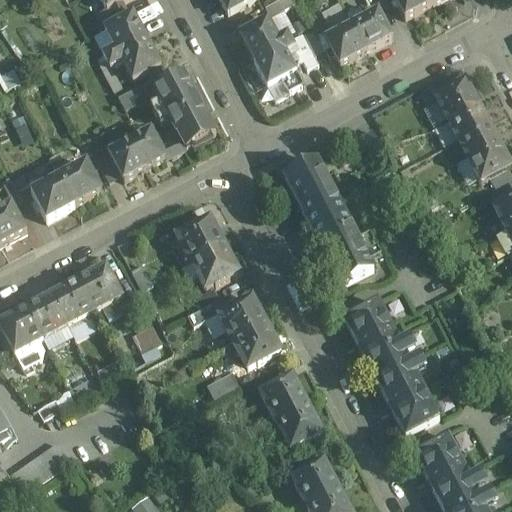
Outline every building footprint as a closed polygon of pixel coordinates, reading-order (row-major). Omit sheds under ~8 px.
[(97,0),(106,14),(120,6),(130,0),(97,0)] [(218,0),(228,19),(257,3),(255,0),(218,0)] [(425,0),(392,0),(405,24),(431,10),(425,0)] [(425,0),(431,10),(449,0),(425,0)] [(120,6),(108,13),(116,26),(129,20),(120,6)] [(339,9),(321,19),(330,35),(348,24),(339,9)] [(378,16),(365,23),(359,12),(346,19),(348,24),(352,30),(366,58),(392,44),(378,16)] [(116,26),(104,33),(115,53),(118,59),(147,44),(133,18),(129,20),(116,26)] [(268,24),(239,39),(253,66),(291,46),(287,39),(278,44),(268,24)] [(352,30),(325,44),(339,72),(366,58),(352,30)] [(318,70),(302,40),(291,46),(295,53),(307,76),(318,70)] [(147,44),(118,59),(122,66),(133,86),(161,71),(147,44)] [(291,46),(253,66),(267,93),(281,86),(285,95),(287,100),(289,99),(289,98),(302,91),(302,92),(304,91),(294,72),(299,70),(291,55),(295,53),(291,46)] [(115,53),(103,59),(106,65),(118,59),(115,53)] [(118,59),(106,65),(100,69),(104,76),(122,66),(118,59)] [(166,88),(152,95),(153,96),(164,116),(201,98),(196,89),(191,91),(184,78),(166,88)] [(161,79),(147,87),(152,97),(153,96),(152,95),(166,88),(161,79)] [(451,80),(419,96),(426,108),(434,104),(435,104),(436,103),(435,102),(457,91),(451,80)] [(457,91),(435,102),(436,103),(448,127),(478,111),(465,86),(457,91)] [(201,98),(164,116),(173,133),(175,138),(177,137),(179,142),(186,154),(188,154),(187,153),(216,138),(199,107),(205,105),(201,98)] [(478,111),(448,127),(458,145),(488,129),(478,111)] [(488,129),(458,145),(468,163),(497,148),(488,129)] [(173,133),(164,138),(163,137),(159,139),(157,135),(153,138),(160,151),(179,142),(177,137),(175,138),(173,133)] [(151,134),(130,146),(145,175),(165,164),(166,163),(160,151),(153,138),(151,134)] [(372,136),(350,148),(361,167),(382,156),(372,136)] [(103,154),(96,140),(87,145),(94,158),(103,154)] [(179,142),(160,151),(166,163),(165,164),(166,165),(186,154),(179,142)] [(130,146),(108,158),(121,182),(123,187),(145,175),(130,146)] [(497,148),(468,163),(481,187),(492,181),(510,172),(497,148)] [(121,182),(108,158),(96,165),(109,189),(121,182)] [(317,166),(285,182),(313,236),(345,220),(317,166)] [(101,197),(86,168),(59,182),(74,211),(101,197)] [(511,175),(510,172),(492,181),(494,185),(491,187),(496,196),(511,187),(511,175)] [(59,182),(31,197),(47,226),(74,211),(59,182)] [(511,187),(496,196),(491,199),(497,211),(511,202),(511,187)] [(511,202),(497,211),(494,212),(507,238),(511,235),(511,202)] [(12,208),(0,214),(0,250),(0,251),(27,237),(12,208)] [(373,274),(345,220),(313,236),(342,291),(373,274)] [(199,228),(185,236),(186,237),(177,241),(191,268),(226,250),(219,236),(216,237),(209,224),(200,229),(199,228)] [(511,235),(507,238),(498,243),(508,261),(511,258),(511,235)] [(226,250),(191,268),(205,294),(214,289),(215,291),(229,283),(228,282),(237,277),(230,264),(233,262),(226,250)] [(141,270),(131,276),(141,296),(151,290),(141,270)] [(105,273),(78,287),(94,318),(121,303),(105,273)] [(78,287),(61,296),(52,301),(68,332),(94,318),(78,287)] [(160,306),(151,290),(141,296),(150,311),(160,306)] [(212,294),(193,304),(199,315),(218,305),(212,294)] [(52,301),(44,305),(43,305),(26,314),(42,345),(68,332),(52,301)] [(199,315),(198,315),(203,325),(225,314),(220,304),(218,305),(199,315)] [(252,304),(242,309),(241,307),(228,314),(229,316),(219,321),(233,347),(268,329),(260,314),(258,315),(252,304)] [(379,306),(346,323),(376,382),(409,365),(379,306)] [(26,314),(12,322),(0,328),(0,332),(14,359),(14,361),(15,360),(42,345),(26,314)] [(268,329),(233,347),(247,373),(256,368),(257,370),(271,362),(270,361),(280,356),(273,343),(275,341),(268,329)] [(152,330),(132,340),(141,359),(161,348),(152,330)] [(409,365),(376,382),(406,440),(439,424),(409,365)] [(127,383),(119,367),(97,378),(106,394),(127,383)] [(232,377),(207,390),(214,404),(239,391),(232,377)] [(293,381),(261,398),(276,426),(308,409),(293,381)] [(54,405),(38,416),(44,425),(60,415),(54,405)] [(308,409),(276,426),(291,455),(323,438),(308,409)] [(0,425),(0,448),(9,442),(0,425)] [(456,511),(478,501),(447,441),(415,458),(442,511),(456,511)] [(9,481),(8,482),(21,502),(71,467),(57,448),(9,481)] [(126,476),(114,454),(103,460),(105,464),(114,482),(126,476)] [(114,482),(105,464),(91,471),(105,489),(114,482)] [(324,465),(292,482),(307,511),(339,494),(324,465)] [(0,495),(18,504),(21,502),(8,482),(9,481),(3,473),(1,474),(0,473),(0,495)] [(348,511),(339,494),(307,511),(348,511)] [(483,511),(478,501),(456,511),(483,511)] [(153,511),(146,503),(133,511),(153,511)]
